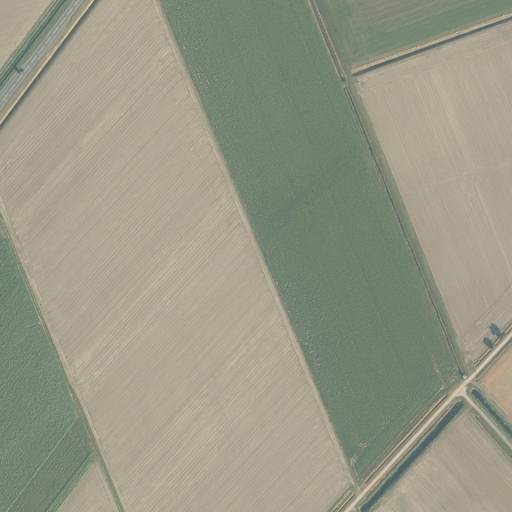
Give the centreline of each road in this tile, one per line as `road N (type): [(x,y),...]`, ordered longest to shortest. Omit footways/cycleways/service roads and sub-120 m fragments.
road 1 (unclassified): [(346,511),(511,333)]
road 2 (trunk): [(0,104),(78,0)]
